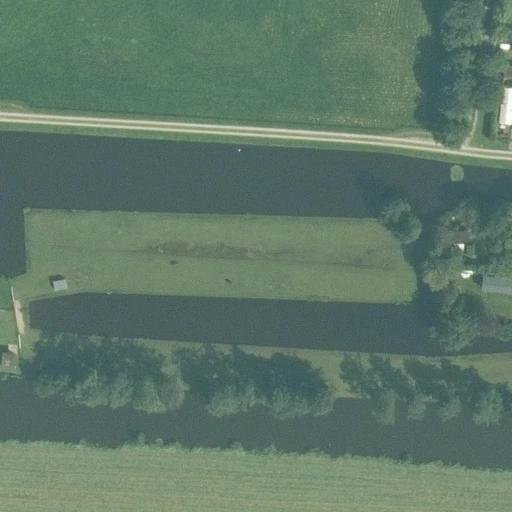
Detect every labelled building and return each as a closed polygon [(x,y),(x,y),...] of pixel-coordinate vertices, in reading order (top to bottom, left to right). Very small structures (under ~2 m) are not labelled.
[(511,64),(504,64),(503,76),(511,76),(511,64)] [(511,124),(511,114),(511,87),(502,86),(498,123),(511,124)] [(469,229),(452,230),(452,243),(469,242),(469,229)] [(511,278),(483,275),(482,290),(511,292),(511,278)] [(15,351),(2,350),(1,366),(14,366),(15,351)]
